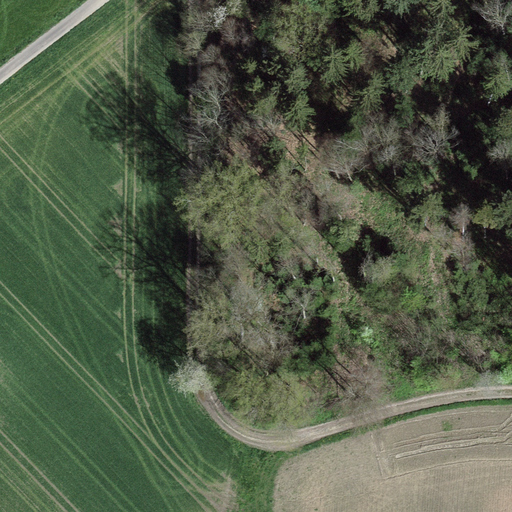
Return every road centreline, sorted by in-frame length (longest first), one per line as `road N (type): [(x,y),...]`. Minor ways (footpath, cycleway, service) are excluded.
road 1 (track): [(200,0),(194,284),(202,391),(220,422),(249,442),(294,440),(389,412),(511,394)]
road 2 (track): [(0,78),(102,0)]
